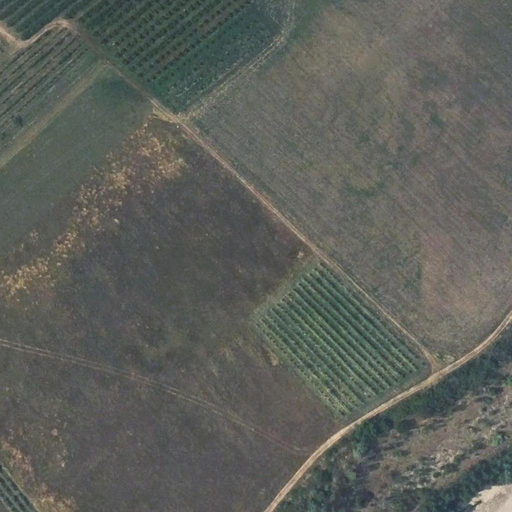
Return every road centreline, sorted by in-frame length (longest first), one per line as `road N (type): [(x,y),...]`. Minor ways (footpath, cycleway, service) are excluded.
road 1 (track): [(443,370),(70,25),(51,22),(24,42),(0,29)]
road 2 (track): [(267,511),(334,437),(469,355),(511,312)]
